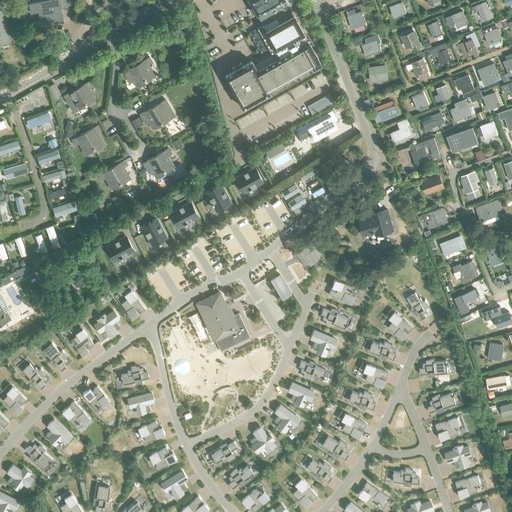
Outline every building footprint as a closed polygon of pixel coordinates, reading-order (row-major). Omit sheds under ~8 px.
[(47,0),(29,4),(30,13),(38,11),(40,23),(50,21),(49,14),(61,12),(58,0),(47,0)] [(284,0),(248,0),(263,25),(257,28),(272,56),(254,66),(251,61),(242,66),(242,65),(233,70),(234,70),(225,76),(243,108),(269,93),(268,90),(312,66),(313,68),(320,64),(307,41),(306,41),(303,35),(304,34),(284,0)] [(0,43),(8,42),(4,14),(2,1),(0,1),(0,43)] [(390,7),(393,17),(405,12),(401,2),(390,7)] [(476,5),(471,7),(474,13),(479,11),(481,18),(482,17),(484,21),(491,18),(490,14),(491,14),(486,2),(476,5)] [(452,15),(445,18),(449,26),(455,23),(456,26),(456,27),(467,23),(462,11),(456,14),(452,15)] [(347,16),(351,28),(363,24),(359,12),(347,16)] [(428,24),(432,36),(441,32),(436,21),(428,24)] [(495,25),(483,30),(484,34),(488,43),(501,39),(497,29),(495,25)] [(481,28),(475,31),(478,38),(484,35),(481,28)] [(406,47),(413,45),(414,50),(419,48),(417,43),(412,31),(402,35),(406,47)] [(468,40),(459,44),(461,48),(463,47),(467,54),(473,52),(475,56),(478,55),(475,47),(480,45),(475,31),(466,35),(468,40)] [(155,37),(161,46),(169,41),(164,32),(155,37)] [(380,50),(377,42),(380,41),(377,33),(365,38),(366,42),(361,44),(365,56),(380,50)] [(353,41),(346,43),(348,50),(355,47),(354,46),(363,43),(361,38),(353,41)] [(429,38),(423,41),(426,47),(431,45),(429,38)] [(437,47),(430,50),(433,57),(439,54),(443,63),(450,60),(451,60),(447,48),(445,49),(439,52),(437,47)] [(145,59),(136,64),(145,81),(146,80),(154,76),(154,77),(155,76),(147,63),(149,62),(150,64),(152,62),(149,57),(145,60),(145,59)] [(426,70),(427,70),(422,58),(412,62),(416,74),(419,80),(429,76),(426,70)] [(493,62),(478,68),(484,84),(499,78),(493,62)] [(128,70),(123,72),(129,82),(133,80),(137,86),(138,86),(137,85),(144,81),(145,81),(136,64),(128,69),(128,70)] [(369,68),(370,80),(385,78),(384,66),(369,68)] [(191,78),(195,86),(201,83),(197,75),(191,78)] [(461,88),(463,93),(474,88),(472,82),(471,82),(469,76),(467,76),(455,81),(458,89),(461,88)] [(511,80),(502,85),(505,93),(510,91),(511,95),(511,80)] [(85,83),(77,88),(86,105),(87,104),(86,104),(94,100),(94,101),(95,100),(87,87),(89,86),(90,88),(93,86),(90,81),(85,84),(85,83)] [(438,93),(434,95),(437,102),(440,100),(449,97),(445,85),(436,89),(438,93)] [(77,88),(64,96),(73,113),(78,110),(80,113),(88,109),(85,105),(86,105),(77,88)] [(411,95),(417,109),(419,109),(420,108),(427,105),(428,105),(422,91),(418,93),(411,95)] [(483,97),(488,108),(499,104),(495,92),(483,97)] [(328,93),(308,105),(313,113),(333,102),(328,93)] [(465,99),(454,103),(455,107),(450,109),(455,120),(471,114),(469,107),(472,105),(470,101),(467,102),(465,99)] [(161,102),(153,107),(162,124),(162,123),(170,118),(170,119),(175,117),(168,105),(166,100),(162,102),(161,102)] [(377,116),(375,117),(376,121),(397,113),(394,105),(383,109),(381,105),(374,108),(376,113),(377,116)] [(162,124),(153,107),(144,112),(140,115),(142,120),(145,118),(144,116),(146,115),(153,129),(154,129),(153,128),(161,124),(162,124)] [(511,107),(498,113),(500,119),(504,118),(508,130),(511,128),(511,107)] [(26,118),(29,126),(52,118),(48,110),(26,118)] [(483,111),(477,113),(479,119),(485,117),(483,111)] [(298,134),(300,138),(305,136),(309,142),(313,139),(313,140),(338,127),(335,121),(335,120),(331,112),(312,122),(312,123),(314,122),(315,124),(298,134)] [(421,120),(425,130),(443,122),(439,112),(421,120)] [(138,116),(131,120),(136,127),(143,123),(138,116)] [(399,129),(390,133),(394,143),(412,135),(408,125),(405,119),(396,122),(399,129)] [(64,130),(64,131),(67,132),(65,135),(64,139),(66,138),(71,135),(75,124),(67,121),(64,130)] [(480,126),(485,139),(498,134),(493,121),(480,126)] [(94,127),(85,132),(94,149),(95,148),(102,143),(103,144),(96,131),(97,130),(99,132),(101,130),(98,125),(94,127)] [(473,127),(447,136),(452,152),(461,149),(459,145),(469,141),(470,145),(478,142),(473,127)] [(76,137),(72,140),(75,145),(77,144),(76,142),(78,141),(86,154),(94,149),(85,132),(76,137)] [(410,149),(414,164),(428,159),(424,147),(429,145),(431,150),(438,148),(434,138),(414,145),(415,146),(409,148),(410,149)] [(17,139),(0,144),(0,153),(20,147),(17,139)] [(171,143),(175,150),(183,146),(179,139),(171,143)] [(57,148),(37,155),(40,162),(59,155),(57,148)] [(165,151),(156,156),(165,172),(166,172),(165,171),(173,167),(173,168),(174,168),(166,154),(168,153),(169,155),(171,153),(169,149),(165,151)] [(397,149),(389,152),(392,159),(399,156),(398,153),(397,149)] [(482,151),(475,154),(477,160),(484,157),(482,151)] [(147,161),(143,163),(145,168),(148,167),(147,165),(149,164),(156,177),(157,177),(156,176),(160,174),(162,177),(166,174),(165,172),(156,156),(147,160),(147,161)] [(120,162),(111,167),(121,184),(122,183),(121,183),(129,178),(129,179),(130,179),(122,166),(124,165),(125,167),(128,165),(125,160),(121,162),(120,162)] [(511,160),(503,164),(509,179),(511,177),(511,160)] [(5,169),(7,178),(28,171),(25,162),(5,169)] [(121,184),(111,167),(103,172),(99,175),(102,180),(104,179),(103,177),(105,176),(112,189),(113,189),(112,188),(120,183),(120,184),(121,184)] [(138,171),(141,177),(146,174),(143,168),(138,171)] [(235,178),(243,192),(249,189),(249,190),(252,189),(251,189),(256,186),(255,185),(262,182),(255,168),(247,172),(246,171),(243,173),(243,174),(235,178)] [(484,171),(489,184),(497,181),(492,168),(484,171)] [(43,174),(45,181),(64,176),(62,169),(43,174)] [(463,179),(461,179),(463,186),(464,188),(462,188),(464,194),(469,192),(477,189),(474,181),(478,180),(475,171),(471,173),(462,176),(463,179)] [(421,179),(426,192),(441,187),(437,175),(427,179),(426,177),(421,179)] [(404,181),(406,187),(413,185),(410,179),(404,181)] [(82,182),(81,183),(83,187),(84,188),(89,185),(86,180),(82,182)] [(212,202),(216,211),(222,208),(223,209),(225,208),(224,206),(230,203),(220,184),(206,191),(210,198),(209,198),(211,203),(212,202)] [(48,193),(50,199),(59,197),(59,199),(64,197),(63,196),(66,195),(64,188),(48,193)] [(15,196),(19,214),(26,212),(23,202),(25,201),(24,196),(22,197),(22,195),(15,196)] [(52,206),(55,216),(77,209),(74,199),(52,206)] [(497,214),(496,210),(500,208),(497,200),(476,208),(481,220),(497,214)] [(184,224),(185,225),(187,224),(192,221),(191,220),(198,217),(190,202),(182,206),(182,205),(178,207),(179,208),(171,212),(179,227),(184,224)] [(423,222),(425,221),(428,220),(430,227),(447,221),(442,207),(420,215),(420,216),(423,222)] [(371,217),(359,221),(363,235),(375,232),(376,236),(394,231),(388,210),(370,214),(371,217)] [(93,215),(89,216),(92,222),(94,222),(97,220),(95,214),(93,215)] [(148,237),(152,245),(158,242),(159,243),(161,242),(160,241),(166,238),(156,218),(142,226),(145,232),(144,233),(147,237),(148,237)] [(53,225),(46,228),(53,249),(60,246),(53,225)] [(81,230),(79,231),(81,236),(82,237),(83,237),(88,235),(85,229),(81,230)] [(41,233),(35,236),(42,252),(48,250),(41,233)] [(20,236),(15,238),(21,256),(27,254),(20,236)] [(114,241),(115,242),(107,246),(115,262),(120,259),(121,260),(123,259),(123,258),(128,256),(127,255),(134,251),(126,236),(118,240),(118,239),(114,241)] [(457,237),(440,244),(445,256),(466,248),(463,239),(458,241),(457,237)] [(434,239),(429,241),(432,248),(437,246),(434,239)] [(314,240),(299,251),(310,265),(325,254),(314,240)] [(497,243),(486,247),(491,260),(492,263),(503,258),(502,256),(497,243)] [(470,278),(478,274),(472,260),(461,265),(460,263),(452,266),(454,271),(460,269),(462,274),(461,275),(462,276),(460,277),(463,283),(470,279),(470,278)] [(28,264),(18,270),(20,274),(23,278),(33,273),(28,264)] [(17,269),(1,278),(4,283),(5,285),(15,278),(17,282),(23,278),(20,274),(18,270),(17,269)] [(328,295),(350,304),(354,295),(350,293),(353,286),(334,279),(331,288),(336,290),(335,291),(330,289),(328,295)] [(475,288),(454,298),(461,314),(469,311),(466,302),(478,296),(475,288)] [(132,318),(138,314),(134,309),(137,307),(141,312),(145,309),(131,290),(124,295),(127,299),(121,303),(132,318)] [(0,292),(0,327),(3,326),(2,324),(10,319),(5,311),(9,308),(0,292)] [(413,293),(407,297),(412,307),(410,308),(412,313),(416,311),(420,320),(426,316),(424,313),(428,311),(426,308),(429,306),(425,300),(423,301),(420,297),(419,298),(415,292),(415,293),(414,292),(413,292),(413,293)] [(218,295),(197,305),(213,341),(216,340),(221,351),(250,337),(238,313),(234,315),(230,307),(225,309),(218,295)] [(511,321),(508,311),(503,313),(500,305),(481,311),(484,319),(495,315),(498,326),(511,321)] [(325,321),(323,324),(332,328),(333,325),(344,330),(346,326),(346,327),(347,325),(346,325),(349,317),(337,313),(338,310),(333,308),(332,311),(323,308),(320,315),(323,316),(321,320),(325,321)] [(110,336),(116,332),(115,330),(119,327),(116,323),(112,327),(110,324),(118,318),(113,311),(106,317),(104,315),(98,319),(100,322),(95,325),(100,332),(104,328),(110,336)] [(393,322),(388,328),(402,340),(407,333),(403,330),(404,328),(409,332),(413,327),(395,312),(389,318),(393,322)] [(471,314),(458,320),(459,323),(472,318),(471,314)] [(71,340),(82,356),(88,351),(83,345),(86,342),(89,347),(93,344),(80,326),(74,331),(77,335),(71,340)] [(316,353),(324,356),(327,350),(328,351),(330,347),(333,349),(337,339),(314,330),(310,339),(318,342),(317,344),(313,342),(311,348),(317,350),(316,353)] [(372,341),(368,351),(379,355),(378,357),(385,360),(386,357),(393,360),(395,354),(392,352),(393,349),(390,347),(391,344),(384,341),(383,344),(379,342),(378,344),(372,341)] [(488,358),(500,360),(503,344),(490,342),(488,358)] [(55,363),(61,370),(65,366),(63,364),(66,361),(64,358),(67,356),(62,351),(60,353),(52,343),(43,350),(51,360),(49,361),(52,365),(55,363)] [(429,370),(433,381),(444,377),(439,365),(442,364),(440,357),(436,359),(435,355),(431,357),(430,353),(424,355),(426,362),(423,363),(426,371),(429,370)] [(34,381),(40,388),(45,384),(42,382),(45,379),(43,377),(45,374),(40,369),(38,371),(35,368),(34,369),(28,362),(29,361),(27,360),(24,363),(26,366),(22,370),(30,378),(28,380),(31,383),(34,381)] [(303,374),(302,376),(310,380),(311,377),(315,379),(316,377),(322,380),(323,379),(324,377),(323,377),(326,369),(315,365),(316,363),(311,361),(310,364),(301,360),(298,367),(301,368),(299,372),(303,374)] [(366,363),(363,371),(368,373),(365,381),(381,387),(385,380),(379,377),(380,376),(385,378),(388,372),(366,363)] [(135,384),(139,383),(138,379),(148,377),(147,372),(143,372),(142,369),(139,369),(138,366),(131,368),(132,371),(128,372),(128,374),(121,375),(123,384),(134,382),(135,384)] [(490,378),(486,379),(488,389),(492,388),(506,385),(511,384),(509,375),(504,376),(504,375),(490,378)] [(290,401),(303,406),(305,402),(306,403),(306,401),(305,401),(306,399),(311,401),(315,392),(292,382),(288,391),(297,395),(296,397),(292,395),(290,401)] [(3,400),(17,413),(22,408),(16,402),(19,399),(22,403),(25,400),(18,392),(12,386),(6,392),(8,394),(6,396),(5,395),(7,394),(5,392),(1,396),(3,397),(4,396),(5,398),(3,400)] [(97,386),(94,389),(97,393),(94,395),(89,389),(83,394),(95,409),(101,404),(103,406),(109,401),(97,386)] [(352,391),(348,400),(359,404),(358,407),(365,410),(366,407),(373,409),(375,403),(372,402),(373,398),(370,397),(371,394),(364,391),(363,394),(359,392),(358,394),(352,391)] [(136,406),(138,414),(145,412),(145,411),(150,410),(149,406),(143,407),(143,403),(153,401),(151,393),(128,399),(130,407),(136,406)] [(431,405),(427,407),(430,413),(437,410),(438,413),(445,410),(444,408),(456,403),(452,393),(440,397),(439,394),(432,397),(433,400),(429,401),(431,405)] [(74,401),(70,405),(74,409),(72,411),(68,407),(62,412),(75,426),(81,420),(84,424),(89,419),(74,401)] [(511,403),(500,406),(502,416),(511,413),(511,403)] [(288,427),(289,428),(292,425),(294,427),(300,419),(280,404),(274,412),(281,417),(280,418),(277,416),(273,421),(278,424),(277,426),(284,432),(288,427)] [(345,413),(341,420),(346,423),(342,430),(358,438),(362,431),(357,429),(358,427),(363,430),(366,424),(345,413)] [(457,417),(435,425),(441,440),(458,434),(456,426),(460,425),(457,417)] [(61,438),(65,442),(71,437),(54,420),(48,426),(55,433),(53,436),(49,432),(46,435),(50,439),(55,444),(61,438)] [(152,427),(157,426),(155,421),(138,428),(141,436),(143,435),(146,442),(164,435),(161,428),(154,431),(152,427)] [(265,447),(268,451),(275,445),(272,441),(274,439),(268,432),(266,434),(260,426),(252,432),(258,440),(257,441),(254,437),(249,441),(252,444),(251,445),(257,453),(265,447)] [(502,440),(504,448),(511,446),(511,432),(508,433),(509,438),(502,440)] [(328,436),(321,445),(332,452),(330,454),(337,458),(339,455),(345,459),(348,454),(345,452),(347,449),(344,447),(346,444),(340,440),(338,442),(328,436)] [(226,459),(228,462),(235,458),(233,455),(237,453),(234,449),(237,447),(234,441),(225,446),(223,444),(219,446),(220,448),(210,454),(214,461),(213,461),(214,463),(215,462),(216,464),(222,460),(222,462),(226,459)] [(36,460),(45,468),(52,460),(43,451),(45,449),(39,444),(37,447),(34,445),(32,448),(29,445),(25,450),(33,456),(31,459),(34,462),(36,460)] [(455,450),(445,454),(448,462),(454,460),(456,467),(460,466),(461,467),(469,465),(466,455),(471,454),(468,446),(463,447),(462,445),(454,448),(455,450)] [(153,463),(155,461),(158,468),(176,460),(172,453),(165,457),(163,454),(168,451),(166,447),(149,455),(153,463)] [(312,459),(306,467),(315,474),(314,476),(320,481),(322,478),(327,482),(331,477),(329,475),(331,472),(328,470),(330,467),(324,462),(322,464),(319,462),(318,463),(312,459)] [(17,478),(14,481),(10,478),(8,481),(12,484),(12,485),(18,489),(23,482),(27,485),(32,479),(27,476),(30,472),(24,468),(21,471),(12,465),(8,472),(17,478)] [(230,481),(228,483),(232,489),(240,483),(242,486),(251,479),(250,477),(254,474),(248,465),(242,469),(241,467),(237,470),(236,468),(228,473),(231,476),(228,478),(230,481)] [(393,472),(392,481),(403,482),(403,485),(410,486),(410,483),(418,484),(418,477),(415,477),(415,473),(411,473),(412,469),(405,468),(404,471),(400,471),(400,472),(393,472)] [(170,488),(176,497),(182,493),(181,491),(186,488),(182,481),(186,478),(182,471),(162,483),(166,490),(170,488)] [(477,475),(455,482),(460,498),(478,492),(476,485),(480,483),(477,475)] [(298,488),(292,494),(305,507),(311,501),(307,497),(308,496),(312,500),(317,496),(300,479),(294,485),(298,488)] [(366,482),(357,495),(372,506),(377,500),(381,503),(386,496),(366,482)] [(96,505),(95,511),(100,511),(101,510),(105,510),(106,507),(109,507),(110,500),(107,500),(109,487),(98,486),(96,498),(94,498),(92,505),(96,505)] [(255,503),(251,507),(255,511),(270,498),(263,490),(261,492),(260,491),(261,490),(260,489),(259,490),(256,486),(241,501),(247,508),(253,502),(255,503)] [(0,501),(0,511),(5,511),(9,506),(14,508),(17,501),(0,492),(0,501)] [(61,506),(63,511),(81,511),(71,494),(64,498),(67,503),(61,506)] [(204,511),(208,509),(198,497),(180,511),(204,511)] [(412,507),(407,509),(408,511),(428,511),(427,511),(433,508),(430,501),(420,505),(418,501),(411,504),(412,507)] [(474,507),(465,511),(485,511),(490,510),(487,502),(482,504),(481,501),(473,505),(474,507)] [(142,511),(144,511),(137,502),(127,510),(128,511),(142,511)] [(349,511),(362,511),(350,502),(345,508),(349,511)] [(286,511),(288,510),(281,503),(274,510),(272,508),(267,511),(286,511)]
